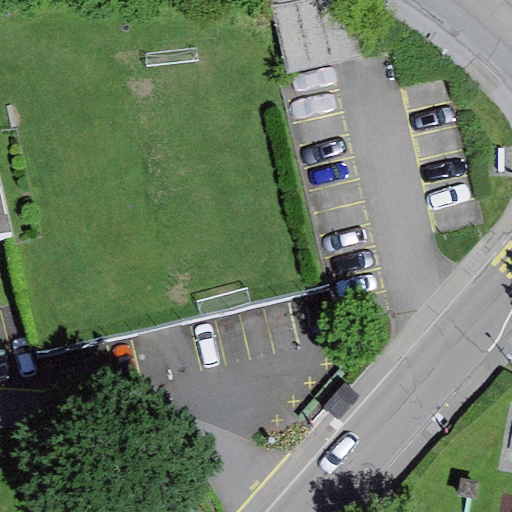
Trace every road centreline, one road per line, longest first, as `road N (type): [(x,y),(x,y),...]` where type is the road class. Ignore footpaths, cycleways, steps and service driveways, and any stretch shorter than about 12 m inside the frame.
road 1 (residential): [(0,410),(74,414),(298,511)]
road 2 (residential): [(298,511),(511,275)]
